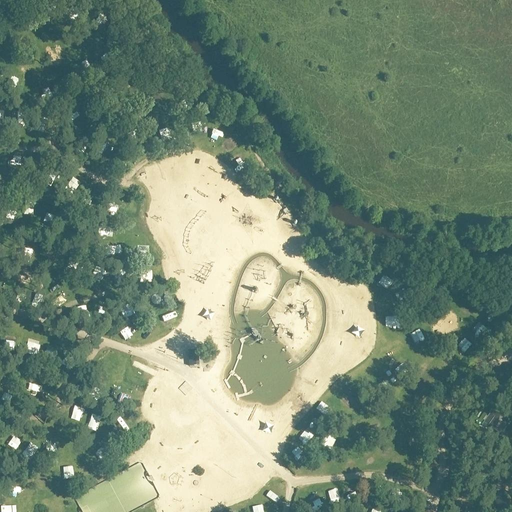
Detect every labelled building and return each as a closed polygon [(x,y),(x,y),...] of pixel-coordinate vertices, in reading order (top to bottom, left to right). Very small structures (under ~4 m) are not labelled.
[(17,119),(16,137),(24,137),(24,131),(27,131),(27,120),(17,119)] [(218,136),(221,127),(211,122),(207,132),(218,136)] [(103,139),(107,149),(114,146),(111,136),(103,139)] [(110,194),(108,205),(122,208),(125,197),(110,194)] [(107,222),(97,221),(96,233),(106,234),(107,222)] [(39,258),(49,258),(50,250),(39,249),(39,258)] [(55,253),(52,264),(61,267),(64,255),(55,253)] [(70,262),(79,266),(81,261),(73,257),(70,262)] [(90,273),(100,278),(105,268),(94,264),(90,273)] [(388,275),(381,288),(389,293),(397,280),(388,275)] [(14,298),(12,303),(21,306),(22,301),(14,298)] [(120,301),(123,310),(132,307),(129,298),(120,301)] [(462,305),(471,316),(478,310),(469,300),(462,305)] [(165,312),(168,324),(177,322),(174,309),(165,312)] [(492,318),(481,320),(483,331),(494,329),(492,318)] [(152,338),(160,334),(153,319),(145,323),(152,338)] [(119,333),(125,341),(134,334),(127,326),(119,333)] [(464,354),(468,359),(477,350),(472,345),(464,354)] [(198,350),(188,351),(189,367),(194,366),(199,366),(198,360),(198,350)] [(457,371),(462,364),(451,356),(446,363),(457,371)] [(387,386),(392,381),(383,369),(377,374),(387,386)] [(445,388),(449,381),(438,373),(433,379),(445,388)] [(184,392),(191,399),(197,392),(190,385),(184,392)] [(75,409),(80,420),(90,416),(85,404),(75,409)] [(495,405),(483,414),(489,422),(502,413),(495,405)] [(95,412),(90,422),(101,427),(106,417),(95,412)] [(371,436),(364,437),(365,447),(373,445),(371,436)] [(386,447),(390,454),(398,449),(394,442),(386,447)] [(97,454),(105,458),(109,453),(101,448),(97,454)] [(371,464),(378,460),(372,451),(365,456),(371,464)] [(348,460),(350,470),(357,468),(354,458),(348,460)] [(308,471),(322,477),(326,466),(312,461),(308,471)] [(88,475),(98,472),(95,462),(85,465),(88,475)] [(49,470),(38,472),(40,484),(51,483),(49,470)] [(77,479),(77,471),(67,471),(68,479),(77,479)] [(14,486),(18,503),(29,500),(25,483),(14,486)] [(494,498),(500,511),(505,511),(511,509),(511,502),(507,492),(494,498)] [(1,510),(5,511),(7,511),(12,502),(5,499),(1,510)] [(449,508),(450,511),(467,511),(462,502),(449,508)] [(313,511),(325,511),(327,511),(322,503),(311,509),(313,511)]
